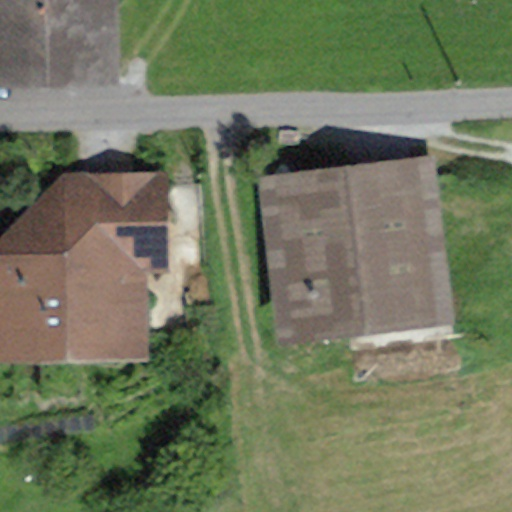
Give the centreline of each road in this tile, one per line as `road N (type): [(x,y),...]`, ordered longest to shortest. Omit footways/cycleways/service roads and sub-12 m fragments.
road 1 (residential): [(511,98),(0,112)]
road 2 (track): [(218,107),(224,205),(280,511)]
